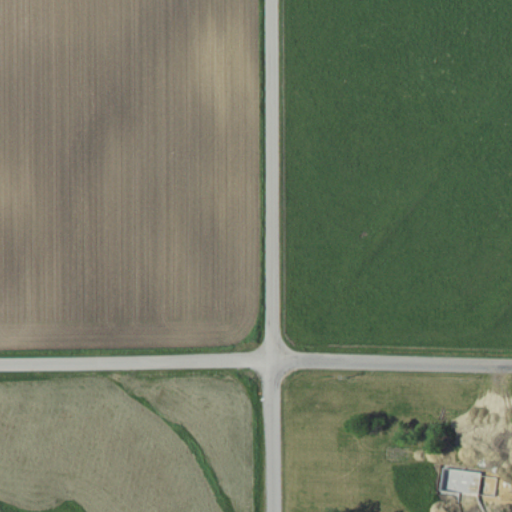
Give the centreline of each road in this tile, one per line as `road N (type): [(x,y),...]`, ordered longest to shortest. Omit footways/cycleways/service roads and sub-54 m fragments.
road 1 (residential): [(273,511),(270,0)]
road 2 (residential): [(511,365),(248,359)]
road 3 (residential): [(248,359),(0,364)]
